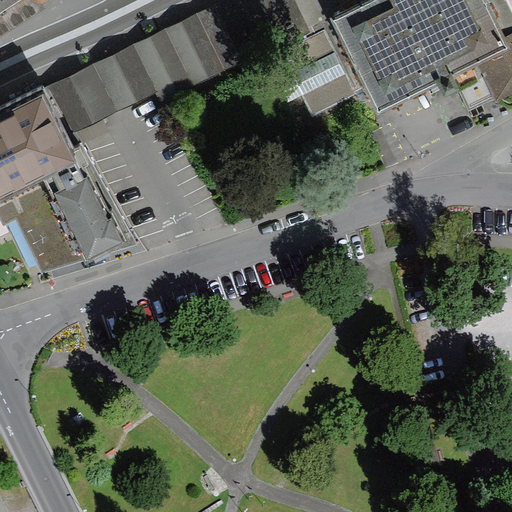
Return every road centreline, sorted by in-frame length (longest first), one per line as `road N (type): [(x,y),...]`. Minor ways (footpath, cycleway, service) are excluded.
road 1 (residential): [(0,334),(443,183)]
road 2 (residential): [(0,68),(139,0)]
road 3 (residential): [(59,511),(0,390)]
